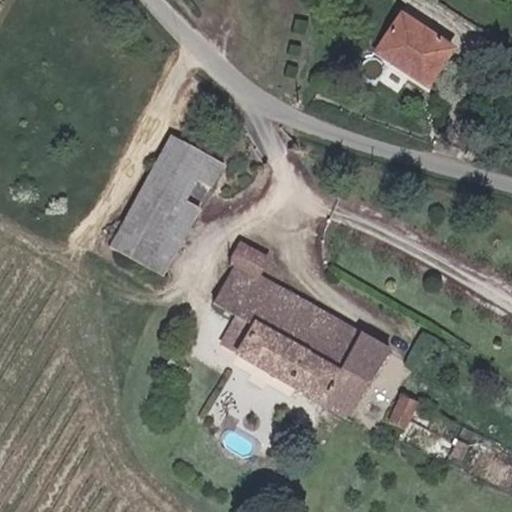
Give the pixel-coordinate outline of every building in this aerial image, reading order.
[(432,80),(455,41),(401,9),(378,48),(432,80)] [(210,185),(222,163),(171,136),(148,179),(184,198),(195,177),(210,185)] [(184,198),(148,179),(112,246),(162,272),(198,205),(184,198)] [(215,301),(254,324),(239,351),(352,415),(391,348),(258,272),(268,254),(242,240),(231,261),(236,264),(215,301)] [(417,402),(404,394),(391,419),(404,426),(417,402)]
